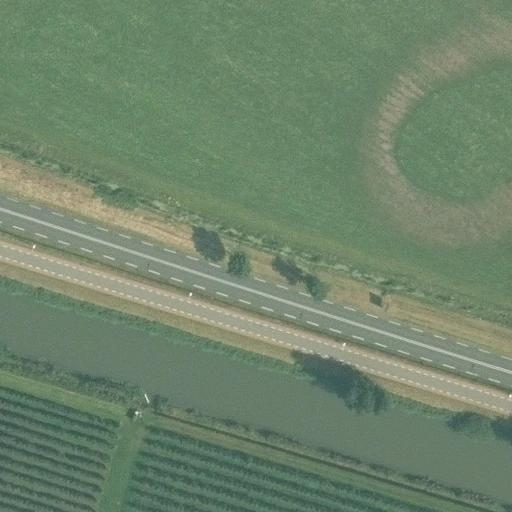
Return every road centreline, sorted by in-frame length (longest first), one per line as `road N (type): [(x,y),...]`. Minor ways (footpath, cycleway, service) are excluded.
road 1 (primary): [(511,371),(0,207)]
road 2 (unclassified): [(511,408),(0,252)]
